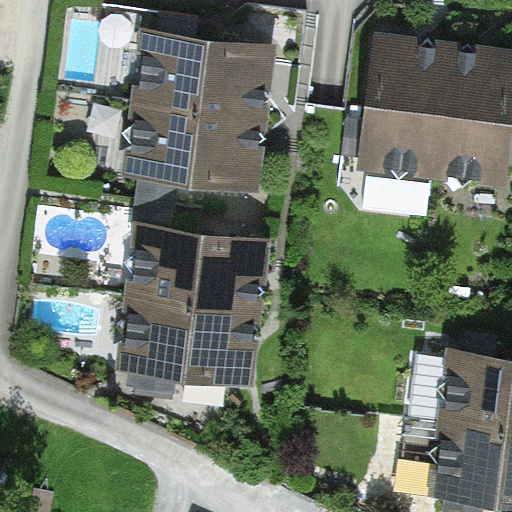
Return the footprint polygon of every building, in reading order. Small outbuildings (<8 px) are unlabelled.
[(282,47),(151,32),(134,169),(265,184),(282,47)] [(511,54),(383,39),(368,166),(511,182),(511,54)] [(278,235),(140,219),(123,359),(262,375),(278,235)] [(511,354),(456,349),(441,494),(511,500),(511,354)] [(420,351),(421,411),(446,411),(446,351),(420,351)]
